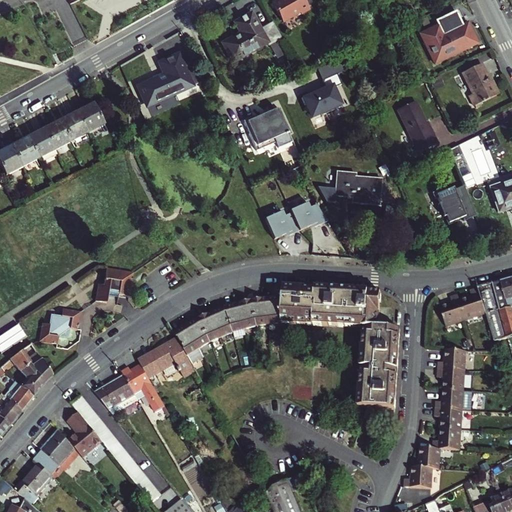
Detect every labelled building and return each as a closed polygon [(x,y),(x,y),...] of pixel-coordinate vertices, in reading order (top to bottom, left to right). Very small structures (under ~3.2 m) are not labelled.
[(242,34),(223,44),(234,64),(268,45),(269,47),(280,41),(281,42),(294,35),(285,18),(273,26),(263,9),(237,24),(242,34)] [(436,26),(418,35),(432,65),(475,45),(465,25),(460,27),(454,13),(447,16),(446,15),(433,21),(436,26)] [(164,76),(138,88),(147,107),(198,84),(204,82),(197,67),(186,72),(178,56),(159,64),(164,76)] [(332,63),(316,69),(323,84),(339,76),(332,63)] [(473,108),(499,97),(491,82),(488,83),(486,77),(480,66),(461,75),(472,96),(468,98),(473,108)] [(334,84),(300,98),(311,120),(342,106),(334,84)] [(424,123),(414,101),(396,110),(414,146),(410,147),(414,155),(438,143),(435,138),(430,127),(426,128),(424,123)] [(102,124),(91,102),(76,110),(87,132),(102,124)] [(278,108),(243,121),(258,153),(275,147),(279,153),(296,147),(278,108)] [(87,132),(76,110),(59,119),(71,140),(87,132)] [(43,127),(54,149),(71,140),(59,119),(43,127)] [(54,149),(43,127),(27,136),(38,157),(54,149)] [(38,157),(27,136),(9,145),(21,166),(38,157)] [(21,166),(9,145),(0,149),(0,166),(4,175),(21,166)] [(350,206),(378,207),(379,181),(353,179),(353,176),(334,175),(332,198),(345,199),(350,199),(350,206)] [(502,190),(494,193),(500,212),(511,208),(511,180),(500,184),(502,190)] [(476,219),(466,189),(441,201),(452,229),(476,219)] [(273,242),(328,222),(321,202),(310,207),(308,201),(290,210),(291,214),(285,215),(283,210),(263,219),(273,242)] [(8,265),(0,270),(0,279),(12,298),(24,290),(8,265)] [(116,299),(127,301),(131,278),(105,273),(102,286),(101,293),(96,292),(93,305),(104,307),(105,300),(116,302),(116,299)] [(511,301),(511,287),(510,280),(502,282),(509,302),(511,301)] [(509,302),(502,282),(499,283),(506,303),(509,302)] [(508,310),(506,303),(499,283),(476,289),(485,315),(485,316),(508,310)] [(280,321),(280,324),(363,328),(357,407),(378,408),(382,408),(382,420),(393,420),(400,328),(377,326),(380,292),(306,288),(289,287),(283,287),(281,287),(281,298),(270,299),(258,300),(248,301),(220,309),(196,319),(173,334),(177,340),(185,354),(205,340),(208,347),(217,343),(215,336),(229,330),(249,325),(276,320),(280,321)] [(470,291),(471,297),(458,301),(465,322),(485,315),(476,289),(470,291)] [(456,295),(449,297),(451,303),(438,307),(444,328),(465,322),(458,301),(456,295)] [(511,312),(511,309),(508,310),(485,316),(493,342),(497,341),(511,337),(511,312)] [(80,314),(62,310),(61,316),(50,314),(48,324),(42,323),(38,342),(56,345),(57,339),(68,341),(70,330),(77,331),(80,314)] [(0,354),(28,336),(20,324),(0,336),(0,354)] [(138,362),(140,366),(155,391),(180,377),(183,382),(190,392),(202,385),(185,354),(177,340),(138,362)] [(27,364),(29,362),(21,349),(6,359),(0,364),(0,367),(3,370),(12,363),(19,371),(27,364)] [(36,361),(33,363),(28,366),(43,383),(44,382),(51,375),(36,351),(32,354),(36,361)] [(466,353),(460,352),(445,351),(444,364),(438,363),(437,371),(457,372),(464,372),(466,353)] [(28,366),(27,364),(19,371),(27,380),(23,385),(19,381),(17,383),(32,397),(43,383),(28,366)] [(129,369),(122,374),(124,377),(135,395),(138,401),(145,397),(155,414),(165,408),(158,396),(155,391),(140,366),(131,372),(129,369)] [(437,371),(437,378),(443,378),(442,391),(463,392),(464,372),(457,372),(437,371)] [(94,396),(97,399),(112,417),(138,401),(135,395),(124,377),(94,396)] [(13,394),(9,389),(3,395),(20,411),(32,397),(17,383),(15,386),(18,389),(13,394)] [(441,404),(435,403),(434,410),(461,413),(465,413),(471,413),(472,393),(463,392),(442,391),(441,404)] [(0,416),(9,425),(20,411),(3,395),(0,399),(0,416)] [(75,411),(84,403),(80,398),(70,405),(75,411)] [(80,417),(89,410),(84,403),(75,411),(78,414),(80,417)] [(85,423),(94,415),(89,410),(80,417),(85,423)] [(438,430),(460,432),(461,413),(434,410),(434,418),(439,419),(438,430)] [(69,442),(75,449),(83,458),(101,443),(99,440),(95,434),(90,429),(85,423),(80,417),(78,414),(68,423),(78,434),(69,442)] [(90,429),(99,421),(94,415),(85,423),(90,429)] [(0,435),(9,425),(0,416),(0,435)] [(95,434),(104,427),(99,421),(90,429),(95,434)] [(99,440),(109,433),(104,427),(95,434),(99,440)] [(442,450),(458,451),(460,432),(438,430),(437,443),(431,442),(431,449),(442,450)] [(75,449),(69,442),(60,432),(41,453),(43,454),(58,467),(75,449)] [(104,446),(114,438),(109,433),(99,440),(101,443),(104,446)] [(109,452),(119,444),(114,438),(104,446),(109,452)] [(114,458),(123,450),(119,444),(109,452),(114,458)] [(442,450),(431,449),(420,448),(419,462),(413,461),(412,468),(434,470),(441,471),(442,450)] [(119,464),(128,456),(123,450),(114,458),(119,464)] [(36,462),(35,463),(38,465),(50,476),(58,467),(43,454),(36,462)] [(124,469),(133,462),(128,456),(119,464),(124,469)] [(128,475),(138,467),(133,462),(124,469),(128,475)] [(52,478),(50,476),(38,465),(14,491),(22,498),(29,490),(36,496),(52,478)] [(493,474),(502,470),(500,465),(491,469),(493,474)] [(133,481),(142,473),(138,467),(128,475),(133,481)] [(405,490),(432,491),(434,470),(412,468),(411,482),(405,482),(405,490)] [(138,486),(147,478),(142,473),(133,481),(138,486)] [(500,491),(494,477),(490,478),(496,492),(500,491)] [(143,492),(152,484),(147,478),(138,486),(143,492)] [(7,485),(1,479),(0,480),(0,493),(1,494),(8,486),(7,485)] [(272,485),(265,493),(272,511),(300,511),(288,479),(272,485)] [(475,493),(469,480),(463,483),(468,495),(475,493)] [(148,498),(157,490),(152,484),(143,492),(148,498)] [(148,498),(152,503),(161,495),(157,490),(148,498)] [(230,511),(247,511),(253,506),(258,500),(248,490),(233,505),(235,507),(230,511)] [(511,490),(502,495),(508,511),(510,511),(511,511),(511,490)] [(508,511),(502,495),(487,501),(491,511),(508,511)] [(462,511),(459,511),(457,506),(446,510),(441,497),(434,499),(436,503),(436,504),(439,511),(462,511)] [(431,511),(439,511),(436,504),(436,503),(434,499),(428,502),(431,511)] [(9,509),(6,511),(37,511),(25,501),(21,505),(15,502),(10,510),(9,509)] [(191,511),(182,501),(175,506),(179,511),(191,511)]
